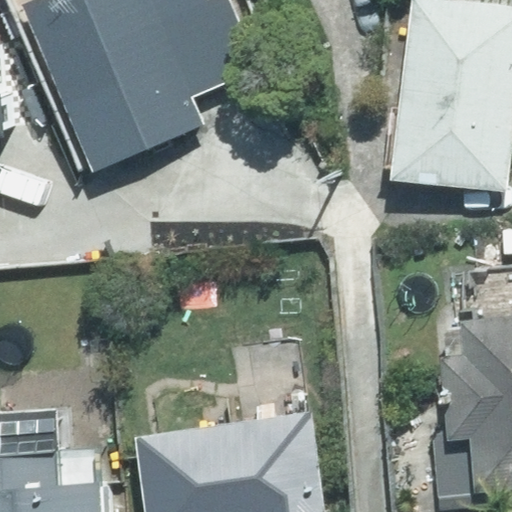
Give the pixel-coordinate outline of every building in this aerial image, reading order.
[(298,60),(267,0),(57,0),(34,12),(117,172),(220,119),(213,104),(298,60)] [(511,184),(511,0),(432,0),(415,174),(511,184)] [(502,499),(501,477),(511,476),(511,312),(493,314),(463,315),(467,396),(445,397),(450,502),(502,499)] [(170,511),(349,511),(336,426),(331,395),(156,423),(170,511)] [(0,511),(144,511),(146,464),(84,462),(86,407),(0,403),(0,511)]
